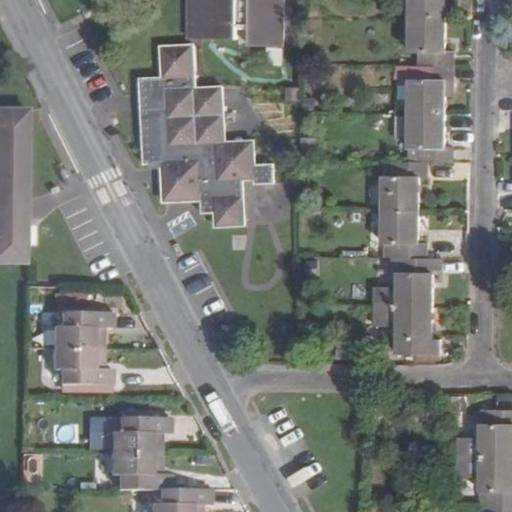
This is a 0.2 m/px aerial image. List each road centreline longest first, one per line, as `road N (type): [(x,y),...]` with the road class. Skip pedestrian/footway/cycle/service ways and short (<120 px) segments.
road 1 (residential): [(14,0),(208,380)]
road 2 (residential): [(470,384),(481,0)]
road 3 (residential): [(208,380),(470,384)]
road 4 (residential): [(208,380),(277,511)]
